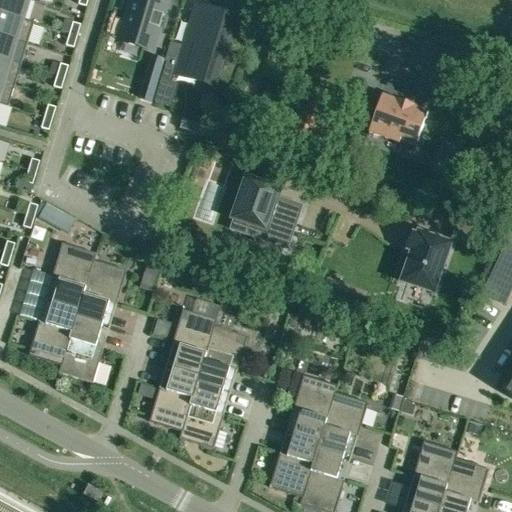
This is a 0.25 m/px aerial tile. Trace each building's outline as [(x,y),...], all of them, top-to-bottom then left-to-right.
[(25,0),(0,0),(0,14),(33,25),(33,24),(24,21),(30,2),(39,5),(39,4),(25,0)] [(130,0),(124,21),(128,23),(122,42),(153,52),(159,31),(159,30),(163,16),(163,17),(168,0),(167,0),(166,0),(130,0)] [(0,37),(27,45),(33,25),(0,14),(0,37)] [(217,87),(235,28),(191,15),(173,74),(217,87)] [(71,24),(68,35),(75,37),(79,26),(71,24)] [(72,49),(75,37),(68,35),(64,47),(72,49)] [(0,59),(21,66),(27,45),(0,37),(0,59)] [(0,82),(14,87),(21,66),(0,59),(0,82)] [(141,88),(155,92),(163,64),(150,60),(141,88)] [(59,65),(55,76),(63,79),(66,67),(59,65)] [(59,90),(63,79),(55,76),(52,88),(59,90)] [(14,87),(0,82),(0,104),(8,107),(14,87)] [(295,135),(310,140),(324,102),(305,96),(291,133),(295,135)] [(427,114),(411,109),(412,107),(397,102),(397,104),(381,98),(369,133),(399,144),(401,137),(417,143),(427,114)] [(46,106),(43,118),(50,120),(54,108),(46,106)] [(47,131),(50,120),(43,118),(39,129),(47,131)] [(179,130),(196,135),(202,137),(205,127),(182,120),(179,130)] [(28,172),(36,174),(39,163),(31,160),(28,172)] [(36,174),(28,172),(25,183),(32,186),(36,174)] [(263,186),(248,181),(231,230),(288,250),(296,225),(274,217),(277,207),(273,205),(280,184),(265,179),(263,186)] [(30,205),(26,216),(34,219),(37,207),(30,205)] [(37,217),(49,224),(55,213),(43,206),(37,217)] [(460,212),(455,226),(478,234),(480,228),(470,225),(473,216),(460,212)] [(30,230),(34,219),(26,216),(23,228),(30,230)] [(511,230),(501,253),(511,258),(511,230)] [(433,294),(450,246),(418,235),(417,238),(412,236),(407,251),(412,253),(401,283),(433,294)] [(3,254),(11,257),(14,245),(7,243),(3,254)] [(59,281),(52,304),(78,311),(95,256),(62,245),(51,280),(53,281),(53,280),(59,281)] [(198,262),(200,255),(193,252),(194,249),(188,247),(185,257),(198,262)] [(11,257),(3,254),(0,265),(0,266),(8,268),(11,257)] [(95,256),(78,311),(76,319),(102,326),(109,304),(115,306),(114,307),(116,307),(126,272),(94,263),(96,256),(95,256)] [(159,276),(161,269),(147,265),(145,272),(159,276)] [(285,303),(277,301),(274,312),(281,314),(285,303)] [(76,319),(78,311),(52,304),(46,326),(40,324),(40,323),(38,323),(28,358),(60,367),(58,374),(59,375),(76,319)] [(180,348),(173,370),(199,378),(214,329),(213,328),(215,322),(182,312),(172,346),(173,347),(173,346),(180,348)] [(172,322),(158,318),(153,334),(167,338),(172,322)] [(95,349),(102,326),(76,319),(59,375),(93,385),(103,350),(102,349),(101,350),(95,349)] [(214,329),(199,378),(197,385),(223,392),(229,370),(236,372),(235,373),(237,373),(247,339),(214,329)] [(408,333),(405,343),(418,347),(421,337),(408,333)] [(180,441),(197,385),(199,378),(173,370),(166,391),(159,389),(149,424),(181,434),(179,440),(180,441)] [(300,414),(293,436),(319,444),(336,388),(303,377),(292,412),(294,413),(294,412),(300,414)] [(216,415),(223,392),(197,385),(180,441),(213,451),(224,416),(222,416),(216,415)] [(336,388),(319,444),(317,451),(343,458),(350,436),(356,438),(355,439),(357,439),(367,404),(335,395),(337,388),(336,388)] [(399,414),(412,418),(415,405),(410,404),(403,400),(399,414)] [(300,507),(317,451),(319,444),(293,436),(287,458),(281,456),(279,455),(269,490),(301,500),(299,506),(300,507)] [(420,480),(414,502),(440,510),(457,454),(423,444),(413,478),(414,479),(415,478),(420,480)] [(336,481),(343,458),(317,451),(300,507),(317,511),(335,511),(344,482),(342,482),(336,481)] [(457,454),(440,510),(438,511),(467,511),(470,502),(476,504),(476,505),(477,505),(488,470),(455,461),(457,454)] [(102,493),(87,486),(83,495),(97,502),(102,493)] [(438,511),(440,510),(414,502),(410,511),(438,511)]
